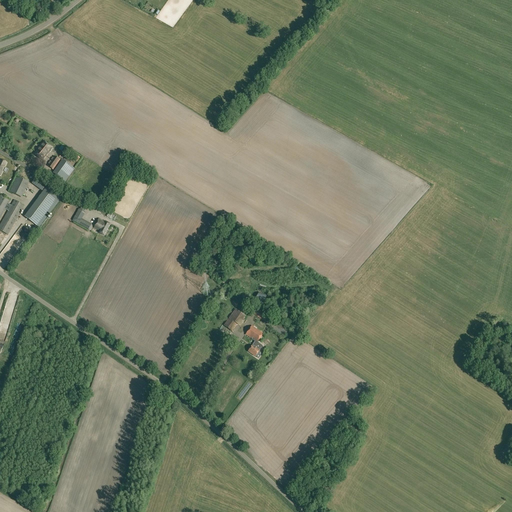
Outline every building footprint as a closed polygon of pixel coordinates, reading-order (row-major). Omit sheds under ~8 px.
[(42,160),(53,147),(45,141),(34,154),(42,160)] [(54,170),(61,161),(54,156),(47,166),(54,170)] [(65,182),(74,169),(66,163),(57,176),(65,182)] [(29,182),(17,176),(9,192),(22,198),(29,182)] [(42,191),(47,185),(37,177),(32,184),(42,191)] [(27,219),(39,228),(63,195),(51,186),(27,219)] [(9,211),(12,206),(8,204),(10,200),(1,195),(0,197),(0,218),(5,209),(9,211)] [(0,230),(8,235),(24,206),(14,201),(12,206),(9,211),(0,226),(0,230)] [(79,209),(73,221),(89,230),(91,225),(81,220),(85,213),(79,209)] [(105,236),(111,225),(105,222),(99,219),(94,228),(101,232),(100,233),(105,236)] [(21,245),(29,232),(22,228),(14,240),(21,245)] [(284,337),(289,330),(252,305),(248,311),(263,320),(262,322),(284,337)] [(232,332),(244,315),(235,309),(224,326),(232,332)] [(264,334),(252,326),(246,335),(256,342),(258,343),(264,334)] [(256,342),(249,352),(256,357),(260,351),(260,350),(262,346),(260,345),(258,343),(256,342)]
